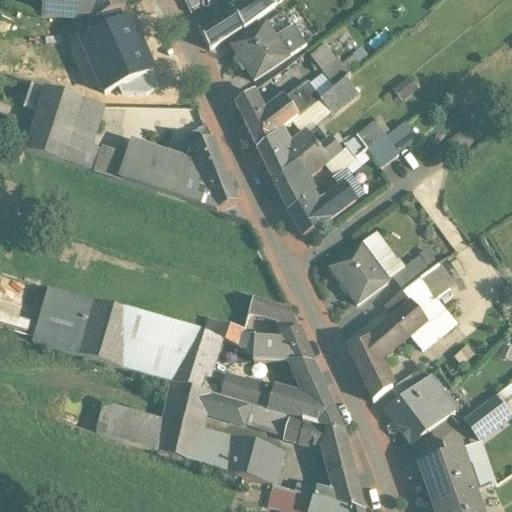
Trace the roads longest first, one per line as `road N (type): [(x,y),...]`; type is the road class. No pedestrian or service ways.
road 1 (residential): [(290,273),(177,29),(154,0)]
road 2 (residential): [(290,273),(511,115)]
road 3 (residential): [(389,511),(380,473),(290,273)]
